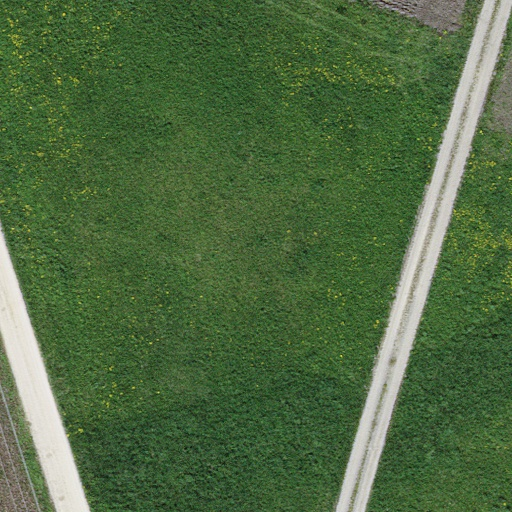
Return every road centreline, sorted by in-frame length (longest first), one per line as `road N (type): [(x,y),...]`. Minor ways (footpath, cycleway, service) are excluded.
road 1 (track): [(497,0),(348,511)]
road 2 (track): [(0,322),(59,511)]
